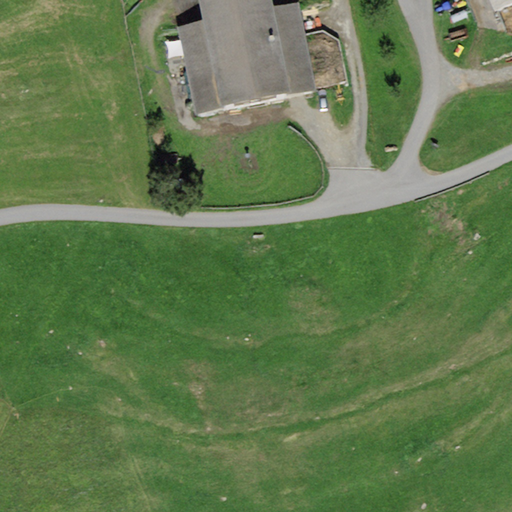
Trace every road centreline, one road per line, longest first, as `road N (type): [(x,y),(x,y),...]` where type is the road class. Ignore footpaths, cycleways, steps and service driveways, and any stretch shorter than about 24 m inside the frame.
road 1 (track): [(0,205),(230,211),(350,199),(466,155),(511,148)]
road 2 (track): [(401,182),(432,103),(434,54),(412,0)]
road 3 (track): [(285,101),(326,129),(346,164),(350,199)]
